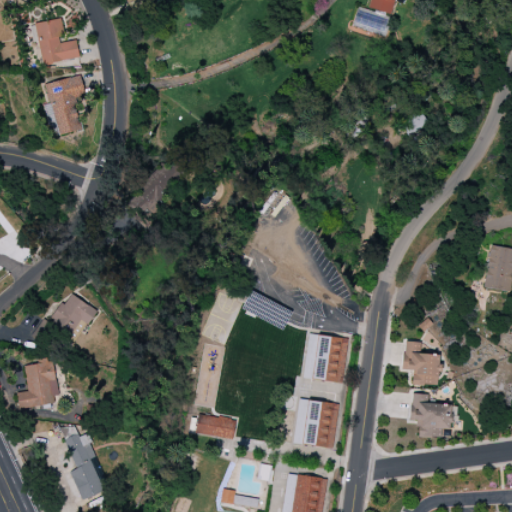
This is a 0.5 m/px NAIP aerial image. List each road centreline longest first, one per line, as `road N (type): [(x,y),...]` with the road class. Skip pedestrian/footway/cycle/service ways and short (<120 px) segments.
road 1 (residential): [(511,58),(473,156),(397,250),(376,311),(349,511)]
road 2 (residential): [(0,305),(104,180),(121,139),(124,101),(92,0)]
road 3 (residential): [(124,101),(263,51),(332,0)]
road 4 (residential): [(355,474),(511,454)]
